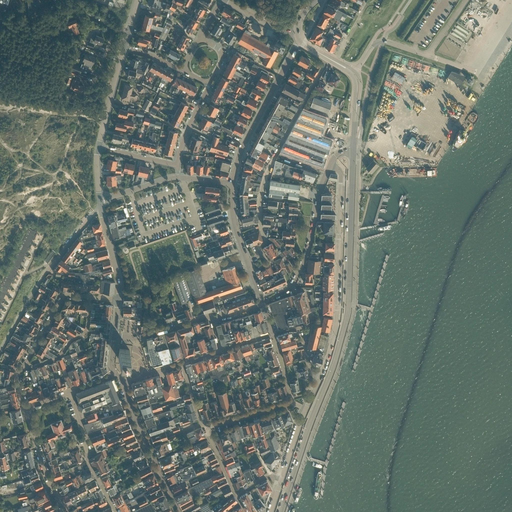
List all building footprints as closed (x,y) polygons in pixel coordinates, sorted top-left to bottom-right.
[(40,10),(38,0),(30,0),(27,0),(28,5),(27,5),(28,10),(29,10),(29,11),(40,10)] [(341,2),(337,0),(330,0),(331,0),(330,1),(329,2),(329,3),(329,4),(337,8),(339,5),(343,7),(345,3),(341,1),(341,2)] [(192,9),(202,15),(205,10),(200,7),(198,10),(195,8),(189,4),(188,7),(192,10),(192,9)] [(335,8),(334,10),(327,6),(326,9),(325,10),(324,11),(325,12),(324,13),(332,17),(338,20),(342,12),(335,8)] [(231,21),(232,20),(234,16),(230,14),(232,11),(225,7),(221,13),(228,17),(227,18),(231,21)] [(199,21),(202,15),(192,9),(192,10),(190,12),(192,13),(191,16),(199,21)] [(323,14),(320,19),(331,25),(332,24),(328,21),(330,17),(323,14)] [(160,27),(160,26),(161,24),(155,23),(156,19),(152,18),(153,17),(145,15),(143,22),(160,27)] [(184,22),(194,28),(197,23),(189,18),(188,21),(183,18),(181,21),(184,22)] [(230,23),(222,18),(220,21),(228,26),(230,23)] [(76,19),(67,23),(69,27),(71,26),(75,34),(78,33),(75,25),(77,24),(76,19)] [(320,19),(317,25),(324,29),(326,25),(330,27),(331,25),(320,19)] [(181,21),(180,20),(179,20),(181,21),(180,23),(185,26),(187,27),(186,30),(191,34),(194,28),(184,22),(181,21)] [(159,30),(160,26),(160,27),(143,22),(141,29),(149,31),(150,28),(155,29),(157,29),(157,30),(159,30)] [(217,25),(216,25),(211,32),(216,35),(221,28),(222,29),(224,25),(221,24),(220,25),(218,23),(217,25)] [(325,47),(329,39),(321,35),(323,32),(316,28),(310,39),(320,44),(322,40),(324,41),(321,45),(325,47)] [(329,39),(325,47),(333,52),(342,35),(337,32),(334,31),(333,30),(330,29),(328,33),(331,35),(329,39)] [(279,50),(274,48),(273,50),(270,48),(271,48),(267,45),(250,36),(251,33),(246,30),(244,32),(238,42),(265,57),(262,63),(270,67),(278,52),(279,50)] [(225,40),(231,44),(236,37),(233,35),(234,33),(231,31),(230,33),(225,40)] [(92,34),(91,37),(91,38),(89,43),(88,43),(87,46),(93,49),(94,46),(95,46),(96,43),(101,44),(104,38),(95,35),(95,34),(94,34),(94,33),(93,33),(92,34)] [(175,38),(185,44),(188,38),(183,35),(181,38),(179,37),(179,36),(176,34),(175,37),(175,38)] [(175,38),(175,37),(172,35),(171,37),(174,39),(173,42),(176,43),(176,42),(179,43),(177,46),(183,49),(185,44),(175,38)] [(144,38),(139,37),(137,43),(145,46),(146,42),(149,43),(151,37),(145,36),(144,38)] [(269,43),(267,45),(271,48),(270,48),(273,50),(274,48),(279,50),(282,46),(283,46),(283,47),(285,43),(279,39),(277,38),(275,37),(272,42),(270,41),(268,43),(269,43)] [(167,55),(177,60),(180,54),(167,48),(166,51),(169,52),(167,55)] [(94,61),(95,58),(89,55),(90,51),(86,49),(84,53),(86,54),(82,63),(85,65),(86,62),(92,64),(93,63),(93,64),(95,61),(94,61)] [(231,59),(245,66),(246,65),(246,64),(240,60),(242,55),(236,52),(235,55),(234,54),(231,59)] [(307,58),(301,55),(297,63),(305,67),(306,65),(310,67),(311,65),(308,63),(309,59),(307,58)] [(138,61),(141,62),(142,59),(136,58),(136,60),(132,59),(131,65),(134,66),(133,68),(147,72),(150,64),(146,62),(144,66),(137,64),(138,61)] [(244,69),(245,66),(231,59),(229,64),(236,68),(237,65),(244,69)] [(150,81),(152,78),(158,65),(153,63),(149,70),(152,71),(151,74),(148,80),(150,81)] [(82,68),(72,64),(70,70),(80,73),(82,68)] [(234,71),(236,68),(229,64),(226,69),(237,75),(238,73),(234,71)] [(160,75),(163,68),(158,65),(152,78),(154,79),(156,74),(160,75)] [(299,76),(298,77),(303,80),(305,76),(304,76),(306,73),(294,67),(292,72),(299,76)] [(160,86),(168,71),(163,68),(160,75),(163,77),(161,79),(162,80),(159,85),(160,86)] [(136,72),(129,70),(127,77),(134,78),(135,75),(141,76),(142,74),(144,74),(145,71),(137,69),(136,72)] [(239,76),(237,75),(226,69),(223,75),(230,78),(232,75),(238,79),(239,76)] [(266,83),(269,77),(267,76),(268,74),(261,70),(260,73),(262,74),(259,79),(266,83)] [(160,86),(159,88),(164,91),(165,88),(162,87),(165,82),(166,82),(167,79),(170,81),(173,76),(174,74),(168,71),(160,86)] [(460,85),(466,76),(452,71),(448,77),(460,85)] [(334,85),(335,85),(339,79),(331,74),(331,75),(326,72),(323,78),(327,81),(328,81),(327,83),(327,84),(332,87),(333,86),(334,85)] [(298,88),(303,80),(298,77),(298,78),(291,74),(288,80),(289,80),(287,83),(298,88)] [(177,87),(181,80),(176,77),(172,84),(177,87)] [(219,83),(232,90),(233,87),(227,84),(229,81),(222,78),(219,83)] [(78,85),(79,82),(74,80),(71,89),(81,92),(82,92),(82,90),(83,86),(78,85)] [(183,90),(186,82),(181,80),(177,87),(183,90)] [(265,85),(258,81),(256,85),(251,82),(250,85),(258,88),(262,90),(263,88),(264,87),(265,86),(265,85)] [(325,84),(319,81),(316,88),(322,91),(325,84)] [(188,92),(192,85),(186,82),(183,90),(188,92)] [(231,92),(232,90),(219,83),(216,88),(223,92),(225,89),(231,92)] [(286,84),(282,91),(295,98),(295,97),(301,101),(305,95),(299,91),(286,84)] [(132,87),(125,85),(122,99),(129,101),(130,97),(137,99),(137,96),(131,94),(132,87)] [(192,85),(188,92),(190,93),(193,95),(196,90),(196,91),(197,89),(197,88),(192,85)] [(222,95),(223,92),(216,88),(214,93),(227,100),(230,102),(232,103),(234,100),(228,97),(228,98),(222,95)] [(241,88),(241,89),(238,93),(244,96),(246,90),(241,88)] [(259,97),(261,93),(252,88),(250,92),(247,91),(246,94),(257,99),(258,96),(259,97)] [(226,102),(227,100),(214,93),(211,98),(212,99),(211,101),(217,104),(220,99),(226,102)] [(280,95),(277,101),(285,105),(296,111),(297,108),(286,102),(288,99),(280,95)] [(310,106),(328,113),(331,104),(313,97),(310,106)] [(243,100),(242,102),(236,99),(234,102),(243,106),(244,104),(253,108),(257,102),(249,98),(247,102),(243,100)] [(152,102),(147,100),(146,103),(147,103),(145,106),(144,106),(143,109),(147,111),(152,102)] [(285,105),(277,101),(274,106),(293,116),(294,114),(287,110),(287,111),(283,108),(285,105)] [(160,105),(158,103),(154,102),(152,107),(158,110),(159,108),(162,109),(163,107),(160,105)] [(179,105),(178,107),(185,111),(188,105),(187,105),(188,104),(186,103),(185,104),(181,102),(179,105)] [(208,109),(216,113),(218,109),(210,105),(208,109)] [(293,116),(274,106),(273,108),(271,112),(279,116),(280,113),(292,119),(293,116)] [(183,116),(185,111),(178,107),(176,112),(183,116)] [(133,115),(134,110),(128,108),(128,111),(119,109),(118,115),(126,117),(127,114),(133,115)] [(248,118),(252,111),(244,108),(243,111),(240,110),(238,113),(244,116),(245,116),(248,118)] [(216,113),(208,109),(206,113),(215,117),(217,114),(216,113)] [(302,110),(280,151),(323,166),(332,140),(320,136),(326,119),(302,110)] [(180,121),(183,116),(176,112),(174,116),(171,114),(171,115),(169,114),(168,115),(180,121)] [(279,116),(271,112),(269,115),(268,117),(276,122),(287,128),(288,125),(277,119),(279,116)] [(180,121),(168,115),(166,114),(165,116),(169,118),(167,122),(177,127),(180,121)] [(235,118),(234,121),(232,120),(231,122),(236,125),(237,123),(244,126),(247,120),(240,116),(238,119),(235,118)] [(276,122),(268,117),(265,123),(277,130),(279,127),(274,125),(276,122)] [(201,122),(212,127),(214,124),(210,122),(211,121),(203,118),(201,122)] [(122,124),(117,122),(115,128),(125,131),(126,127),(132,129),(133,123),(125,121),(124,123),(122,123),(122,124)] [(265,123),(262,129),(269,133),(271,130),(276,133),(277,130),(265,123)] [(230,130),(226,128),(221,126),(220,128),(232,134),(233,132),(240,135),(243,129),(235,125),(234,128),(231,127),(230,130)] [(269,133),(262,129),(261,131),(260,131),(258,135),(266,139),(268,136),(274,139),(280,142),(281,139),(276,137),(269,133)] [(140,134),(140,132),(138,131),(137,136),(136,136),(136,139),(132,138),(131,146),(137,147),(140,134)] [(124,134),(123,137),(122,136),(113,134),(112,140),(116,141),(115,142),(120,143),(121,140),(129,142),(130,136),(124,134)] [(210,149),(209,151),(216,153),(214,156),(224,159),(225,156),(227,156),(229,147),(217,144),(220,135),(214,134),(210,149)] [(258,135),(256,138),(257,139),(256,141),(263,144),(270,148),(275,150),(276,148),(271,145),(271,144),(269,144),(265,142),(266,139),(258,135)] [(149,150),(150,142),(152,137),(152,136),(149,136),(148,142),(144,141),(143,149),(149,150)] [(190,143),(199,146),(200,143),(206,145),(207,140),(204,138),(199,136),(198,139),(192,137),(190,143)] [(235,149),(236,146),(238,143),(231,140),(230,142),(227,140),(226,143),(229,145),(228,145),(235,149)] [(256,141),(253,146),(260,150),(262,147),(265,148),(266,147),(267,147),(267,148),(270,149),(270,148),(263,144),(256,141)] [(199,155),(200,152),(201,149),(198,148),(199,146),(190,143),(188,148),(194,150),(193,153),(199,155)] [(171,155),(173,149),(165,147),(162,146),(162,148),(161,149),(164,150),(163,153),(171,155)] [(272,156),(260,150),(253,146),(249,153),(250,154),(256,157),(268,164),(272,156)] [(256,157),(250,154),(248,157),(248,156),(244,162),(252,166),(253,164),(255,165),(255,166),(254,167),(258,169),(257,171),(257,173),(262,176),(264,171),(266,167),(268,164),(256,157)] [(226,161),(215,159),(214,162),(219,164),(219,165),(221,166),(220,170),(229,171),(230,171),(232,163),(231,163),(231,159),(226,158),(226,161)] [(367,168),(372,173),(379,165),(374,160),(367,168)] [(282,163),(275,161),(272,172),(279,174),(282,163)] [(197,165),(196,173),(202,174),(203,166),(204,166),(204,162),(201,162),(201,165),(197,165)] [(254,167),(252,166),(244,162),(244,165),(244,166),(243,172),(250,173),(251,172),(252,168),(257,171),(258,169),(254,167)] [(287,168),(285,173),(284,175),(291,177),(292,175),(300,178),(301,175),(303,176),(304,174),(302,173),(303,169),(300,168),(300,169),(295,167),(288,165),(287,168)] [(313,180),(305,177),(307,171),(303,169),(302,173),(304,174),(303,176),(304,176),(303,177),(305,178),(304,179),(312,182),(313,180)] [(216,174),(215,176),(227,179),(228,172),(221,171),(220,175),(216,174)] [(315,176),(316,176),(317,174),(307,171),(305,177),(313,180),(315,176)] [(249,182),(249,180),(242,178),(241,184),(259,186),(260,184),(253,182),(249,182)] [(298,200),(300,184),(270,181),(268,196),(283,198),(283,193),(289,193),(288,199),(298,200)] [(219,188),(205,187),(205,194),(202,194),(202,200),(215,201),(216,201),(216,194),(219,194),(219,188)] [(321,207),(320,218),(335,219),(335,214),(331,214),(331,213),(332,213),(332,210),(331,210),(332,195),(321,195),(321,207)] [(211,230),(213,229),(222,227),(220,222),(223,221),(223,222),(223,221),(218,204),(215,205),(215,206),(204,209),(209,224),(209,226),(210,226),(211,230)] [(248,208),(240,208),(240,212),(241,212),(241,215),(241,217),(257,213),(257,210),(249,211),(248,208)] [(108,222),(126,217),(125,213),(125,214),(118,215),(118,212),(113,213),(113,215),(107,216),(108,222)] [(257,213),(241,217),(243,226),(255,223),(255,224),(257,223),(258,223),(257,213)] [(110,228),(117,226),(116,222),(127,219),(126,217),(108,222),(110,228)] [(296,223),(288,223),(287,222),(286,231),(290,231),(290,230),(295,230),(296,223)] [(317,222),(316,228),(323,228),(323,233),(328,233),(328,235),(332,235),(332,233),(333,233),(333,222),(317,222)] [(100,224),(92,225),(93,230),(92,230),(92,229),(89,230),(90,233),(99,230),(101,230),(100,224)] [(222,227),(213,229),(214,231),(216,232),(219,231),(219,233),(211,236),(213,241),(222,237),(229,235),(226,225),(222,227)] [(126,229),(111,233),(113,239),(120,237),(120,238),(124,237),(124,236),(131,234),(129,228),(126,229)] [(26,235),(34,239),(37,234),(28,230),(26,235)] [(95,240),(103,238),(102,231),(99,232),(94,233),(91,234),(92,236),(94,236),(95,240)] [(259,231),(254,233),(249,235),(250,239),(245,241),(247,246),(249,245),(250,247),(263,242),(259,231)] [(286,240),(294,240),(294,237),(295,232),(290,231),(286,231),(282,231),(282,239),(286,240)] [(194,236),(190,237),(193,248),(197,246),(195,239),(201,237),(200,234),(194,236)] [(211,252),(226,247),(225,245),(232,243),(229,235),(222,237),(223,240),(219,242),(220,245),(209,248),(211,252)] [(282,244),(277,238),(270,237),(278,247),(282,244)] [(77,238),(73,244),(79,248),(81,249),(86,253),(87,252),(86,248),(85,249),(82,247),(79,245),(82,242),(77,238)] [(103,238),(95,240),(96,244),(94,245),(94,247),(97,246),(105,244),(103,238)] [(33,242),(31,242),(28,240),(27,242),(23,241),(21,244),(28,248),(30,248),(33,242)] [(293,246),(294,240),(286,240),(285,245),(284,246),(286,248),(289,245),(293,246)] [(334,243),(326,243),(320,242),(319,245),(325,246),(325,252),(333,253),(333,249),(334,248),(334,247),(334,246),(334,243)] [(274,248),(271,243),(268,246),(263,249),(271,262),(274,260),(272,257),(278,254),(277,252),(275,250),(276,250),(275,249),(275,248),(274,248)] [(25,253),(28,248),(21,244),(18,251),(26,255),(27,254),(25,253)] [(73,244),(70,249),(74,252),(76,249),(78,250),(79,248),(73,244)] [(281,252),(283,256),(288,253),(292,257),(296,254),(291,247),(289,245),(286,248),(286,249),(282,252),(281,252)] [(226,247),(211,252),(207,254),(208,258),(211,257),(212,260),(215,259),(216,260),(225,256),(224,254),(229,252),(228,247),(226,247)] [(70,249),(66,253),(76,261),(77,259),(75,257),(72,255),(74,252),(70,249)] [(47,263),(55,252),(53,250),(44,261),(47,263)] [(109,257),(107,250),(86,255),(87,258),(93,256),(94,258),(98,257),(98,260),(109,257)] [(26,256),(26,255),(18,251),(15,257),(22,261),(24,255),(26,256)] [(334,253),(324,252),(324,258),(321,257),(321,264),(324,264),(324,263),(324,261),(334,261),(334,253)] [(66,253),(62,258),(67,262),(69,259),(72,261),(75,263),(74,264),(77,266),(79,263),(76,261),(66,253)] [(19,266),(22,261),(15,257),(12,264),(20,268),(21,267),(19,266)] [(276,269),(274,271),(273,271),(274,273),(276,272),(278,271),(279,273),(280,275),(287,272),(282,258),(275,261),(276,264),(274,264),(276,269)] [(61,260),(53,271),(53,272),(56,271),(60,272),(62,269),(65,271),(69,266),(61,260)] [(308,260),(307,272),(312,272),(314,273),(316,273),(323,273),(323,264),(320,264),(320,261),(312,260),(308,260)] [(110,261),(102,263),(103,266),(96,267),(95,264),(94,265),(92,266),(93,271),(101,269),(103,268),(111,266),(110,261)] [(323,264),(323,269),(323,273),(333,273),(334,264),(329,264),(329,269),(327,269),(327,263),(324,262),(324,263),(324,264),(323,264)] [(20,269),(20,268),(12,264),(8,270),(15,274),(18,268),(20,269)] [(206,292),(206,293),(208,299),(209,299),(210,301),(211,302),(213,302),(213,303),(223,300),(235,295),(236,296),(236,295),(245,292),(243,287),(242,288),(234,266),(222,270),(227,285),(206,292)] [(272,274),(274,273),(273,271),(270,266),(265,268),(266,270),(267,273),(269,273),(271,272),(272,274)] [(198,268),(184,273),(193,297),(196,306),(199,304),(200,304),(202,303),(207,301),(210,301),(209,299),(208,299),(206,293),(206,292),(198,268)] [(186,299),(192,297),(183,273),(172,277),(181,304),(185,303),(187,309),(184,310),(187,319),(193,317),(186,299)] [(271,274),(270,275),(269,275),(273,281),(270,283),(273,290),(278,288),(274,281),(275,281),(274,279),(271,274)] [(276,278),(274,279),(275,281),(274,281),(278,288),(282,286),(279,279),(279,278),(277,275),(275,276),(276,278)] [(283,275),(279,278),(279,279),(282,286),(287,283),(283,275)] [(259,280),(258,280),(258,281),(260,284),(261,287),(264,294),(273,290),(270,283),(269,280),(269,279),(267,276),(264,278),(263,278),(259,280)] [(9,286),(11,281),(5,278),(2,284),(10,288),(11,287),(9,286)] [(100,284),(101,284),(101,286),(100,293),(104,293),(113,294),(115,282),(104,280),(104,281),(101,280),(100,280),(100,284)] [(10,290),(10,288),(2,284),(0,287),(0,291),(5,294),(8,289),(10,290)] [(291,296),(293,306),(296,314),(299,313),(300,314),(301,314),(301,311),(310,308),(307,301),(304,292),(291,296)] [(132,297),(132,295),(123,295),(123,302),(126,302),(126,305),(129,305),(129,303),(134,304),(134,302),(136,302),(136,300),(134,300),(134,297),(132,297)] [(246,298),(245,295),(240,297),(244,307),(249,305),(246,298)] [(246,298),(249,305),(254,304),(251,296),(246,298)] [(40,301),(49,306),(51,303),(50,302),(51,300),(47,297),(45,301),(42,299),(40,301)] [(238,309),(236,302),(232,303),(230,297),(228,298),(230,303),(233,311),(238,309)] [(240,297),(235,299),(236,302),(238,309),(244,307),(240,297)] [(283,304),(288,302),(287,297),(268,304),(271,312),(284,307),(283,304)] [(228,313),(233,311),(230,303),(228,304),(226,299),(223,300),(224,301),(228,313)] [(47,309),(49,306),(40,301),(39,303),(43,305),(41,309),(45,311),(46,309),(47,309)] [(202,304),(201,304),(202,306),(201,306),(204,313),(215,309),(213,303),(213,302),(211,302),(208,303),(207,301),(202,303),(202,304)] [(284,307),(271,312),(278,329),(289,327),(285,314),(285,311),(290,309),(288,302),(283,304),(284,307)] [(92,304),(92,310),(96,310),(96,307),(105,308),(104,313),(111,314),(112,306),(92,304)] [(303,323),(309,322),(306,313),(315,310),(315,307),(310,308),(301,311),(301,314),(303,323)] [(322,307),(322,313),(322,316),(332,318),(332,313),(332,310),(332,308),(332,307),(322,307)] [(123,309),(123,318),(129,319),(128,319),(128,315),(131,316),(131,312),(141,312),(142,308),(131,308),(131,309),(123,309)] [(167,309),(163,310),(164,314),(166,322),(174,319),(172,311),(168,313),(167,309)] [(33,313),(42,318),(44,315),(43,314),(44,312),(40,310),(38,313),(35,311),(33,313)] [(178,322),(187,319),(184,311),(175,313),(178,322)] [(257,325),(259,333),(262,332),(262,333),(267,331),(264,321),(263,321),(263,319),(261,312),(254,314),(256,321),(254,321),(255,324),(255,325),(257,325)] [(40,321),(42,318),(33,313),(32,316),(35,318),(34,321),(38,323),(39,321),(40,321)] [(294,326),(291,317),(289,317),(288,313),(285,314),(289,327),(294,326)] [(296,314),(292,315),(292,317),(291,317),(294,326),(303,323),(301,314),(300,314),(299,313),(296,314)] [(254,314),(244,317),(250,337),(260,334),(259,333),(257,325),(255,325),(255,324),(254,321),(256,321),(254,314)] [(56,320),(64,325),(65,324),(68,326),(70,323),(64,320),(63,321),(62,321),(64,317),(60,315),(59,317),(58,317),(56,320)] [(332,318),(323,316),(321,326),(319,332),(319,334),(321,335),(321,334),(327,336),(328,331),(329,331),(329,328),(331,328),(332,324),(330,324),(331,318),(332,318)] [(244,317),(241,318),(245,330),(243,330),(245,338),(250,337),(244,317)] [(31,324),(30,327),(35,330),(35,329),(36,329),(38,325),(32,321),(28,318),(26,321),(32,324),(31,324)] [(245,330),(241,318),(235,319),(240,340),(245,338),(243,330),(245,330)] [(235,319),(230,321),(236,341),(240,340),(235,319)] [(63,326),(64,325),(56,320),(54,323),(55,324),(54,326),(58,328),(59,325),(60,326),(61,325),(63,326)] [(205,333),(212,331),(211,328),(210,329),(208,321),(198,324),(199,327),(203,326),(205,333)] [(236,341),(230,321),(226,322),(228,330),(228,332),(231,342),(236,341)] [(200,334),(201,334),(202,333),(201,329),(200,330),(198,324),(193,325),(195,332),(196,332),(199,331),(200,334)] [(222,345),(226,344),(223,334),(221,324),(216,325),(221,344),(222,345)] [(321,326),(319,325),(313,324),(307,346),(315,348),(319,334),(319,332),(321,326)] [(35,330),(30,327),(28,330),(26,328),(26,329),(22,326),(20,329),(27,332),(32,335),(35,331),(34,331),(35,330)] [(195,335),(192,326),(190,326),(177,330),(179,335),(178,335),(177,336),(175,331),(166,334),(172,360),(183,357),(182,356),(183,356),(185,356),(195,353),(192,341),(193,341),(192,338),(195,338),(195,335)] [(60,331),(52,327),(49,331),(57,336),(56,336),(64,341),(66,338),(58,334),(59,332),(60,333),(60,331)] [(74,330),(69,327),(66,334),(69,336),(72,337),(73,336),(74,336),(76,332),(76,331),(74,330)] [(20,336),(17,335),(14,333),(12,336),(20,341),(20,340),(27,344),(30,340),(30,339),(31,336),(16,328),(15,329),(20,332),(20,333),(21,334),(20,336)] [(203,338),(201,334),(200,334),(199,331),(196,332),(197,335),(199,334),(200,339),(197,340),(201,351),(207,349),(204,342),(205,342),(204,339),(204,338),(203,338)] [(280,342),(294,338),(298,337),(296,332),(289,332),(288,333),(278,336),(280,342)] [(46,339),(54,343),(55,341),(52,339),(54,336),(48,333),(46,338),(46,339)] [(172,360),(165,337),(164,334),(157,336),(157,339),(156,339),(155,337),(153,338),(154,343),(156,351),(159,350),(162,363),(172,360)] [(317,349),(315,349),(313,356),(312,362),(320,364),(322,357),(323,357),(324,353),(325,354),(327,345),(326,344),(328,336),(327,336),(321,334),(321,335),(317,349)] [(199,352),(201,351),(197,340),(196,337),(195,338),(192,338),(193,341),(192,341),(195,353),(199,352)] [(217,346),(214,337),(210,339),(209,338),(206,339),(206,338),(204,339),(205,342),(207,349),(217,346)] [(156,351),(154,343),(153,338),(147,339),(149,353),(150,357),(149,358),(150,360),(151,361),(152,364),(152,365),(154,365),(156,365),(158,364),(162,363),(159,350),(156,351)] [(272,347),(269,338),(262,341),(264,349),(267,348),(272,347)] [(280,343),(283,352),(290,350),(297,348),(303,347),(302,343),(296,345),(294,338),(280,342),(280,343)] [(53,344),(54,343),(46,339),(43,344),(48,347),(49,345),(51,345),(51,346),(53,348),(55,345),(53,344)] [(267,358),(264,349),(262,341),(254,343),(256,351),(263,349),(263,350),(264,355),(263,355),(264,359),(265,359),(267,358)] [(14,345),(14,346),(15,346),(23,351),(24,350),(26,346),(21,343),(19,345),(16,343),(14,345)] [(47,350),(48,347),(43,344),(40,349),(48,354),(51,355),(52,354),(49,352),(49,351),(47,350)] [(249,345),(241,348),(243,355),(244,355),(245,357),(249,355),(251,360),(254,359),(252,354),(251,352),(249,345)] [(20,357),(23,351),(15,346),(15,347),(17,349),(15,353),(20,357)] [(267,348),(270,357),(275,355),(272,347),(267,348)] [(240,348),(232,351),(235,360),(243,357),(240,348)] [(47,355),(48,354),(40,349),(39,351),(39,350),(36,355),(42,358),(44,353),(47,355)] [(120,349),(118,359),(128,360),(130,350),(120,349)] [(285,362),(291,360),(293,360),(291,355),(292,354),(290,350),(283,352),(285,362)] [(230,364),(231,367),(233,366),(231,361),(234,360),(231,351),(226,353),(230,364)] [(87,379),(79,360),(78,356),(76,352),(70,354),(72,360),(75,369),(76,369),(77,372),(78,372),(82,381),(87,379)] [(17,362),(20,357),(15,353),(13,356),(11,354),(9,357),(17,362)] [(229,368),(231,367),(230,364),(226,353),(221,355),(223,363),(227,362),(229,368)] [(216,376),(210,378),(213,386),(229,381),(224,365),(223,366),(220,355),(211,358),(211,359),(213,367),(216,376)] [(281,371),(275,355),(270,357),(267,358),(265,359),(269,370),(270,369),(272,374),(271,375),(271,377),(274,375),(275,376),(282,374),(281,371)] [(16,363),(17,362),(9,357),(9,358),(11,359),(9,364),(14,367),(17,363),(16,363)] [(76,369),(75,369),(71,370),(71,369),(70,370),(68,371),(67,369),(68,368),(67,365),(66,363),(64,358),(62,359),(65,366),(67,372),(69,376),(72,385),(81,382),(77,372),(76,369)] [(57,361),(60,369),(65,367),(62,359),(57,361)] [(216,376),(213,367),(213,368),(211,363),(210,359),(205,361),(207,370),(210,369),(210,370),(211,370),(213,375),(210,376),(210,378),(216,376)] [(200,372),(197,363),(192,364),(195,373),(194,373),(195,377),(197,384),(202,383),(202,380),(200,381),(197,372),(199,372),(200,372)] [(48,377),(47,373),(43,365),(39,367),(43,375),(45,379),(48,377)] [(89,370),(91,375),(92,377),(98,375),(108,371),(106,366),(97,365),(95,365),(94,365),(95,367),(95,368),(90,371),(89,370)] [(195,377),(194,373),(191,365),(185,366),(189,379),(195,377)] [(297,377),(297,379),(300,378),(300,379),(309,376),(307,370),(302,371),(302,369),(298,370),(297,365),(293,366),(297,377)] [(87,367),(84,368),(85,372),(88,379),(92,377),(91,375),(89,370),(89,369),(88,367),(87,367)] [(184,380),(184,377),(181,368),(173,371),(174,376),(173,376),(176,386),(178,385),(177,382),(184,380)] [(32,370),(28,372),(33,384),(37,382),(32,370)] [(173,376),(172,372),(166,373),(169,381),(168,381),(169,385),(172,384),(173,388),(177,386),(176,386),(173,376)] [(11,380),(12,376),(12,374),(3,373),(2,376),(5,376),(5,379),(4,386),(7,386),(9,386),(10,380),(11,380)] [(158,389),(162,388),(163,387),(162,383),(160,375),(155,377),(156,382),(158,389)] [(68,387),(72,385),(69,376),(64,378),(68,387)] [(147,385),(156,382),(155,377),(145,380),(147,385)] [(300,389),(297,379),(297,377),(293,378),(290,379),(291,383),(290,383),(292,391),(300,389)] [(51,379),(53,384),(48,386),(51,394),(58,391),(53,378),(51,379)] [(64,381),(61,383),(59,378),(55,380),(59,390),(67,387),(64,381)] [(264,379),(261,380),(264,387),(264,388),(267,387),(270,386),(267,378),(264,379)] [(45,396),(50,394),(47,386),(47,385),(46,382),(43,383),(42,380),(39,381),(45,396)] [(114,402),(119,400),(111,380),(76,394),(79,401),(84,399),(85,401),(78,403),(81,411),(84,410),(112,399),(113,402),(114,401),(114,402)] [(133,390),(134,389),(147,385),(145,380),(131,384),(133,390)] [(157,396),(164,394),(162,388),(158,389),(156,382),(147,385),(149,392),(143,394),(136,397),(138,403),(148,399),(157,396)] [(281,386),(278,387),(276,382),(273,383),(275,388),(279,398),(284,397),(289,395),(285,385),(281,386)] [(162,388),(164,394),(166,401),(173,399),(174,400),(176,399),(176,398),(173,388),(172,384),(169,385),(163,387),(162,388)] [(36,391),(39,399),(44,396),(40,385),(38,386),(40,389),(38,390),(37,389),(35,390),(36,391)] [(147,385),(134,389),(133,390),(135,396),(143,393),(143,394),(149,392),(147,385)] [(259,385),(256,386),(258,393),(261,392),(263,396),(261,397),(263,403),(269,401),(264,388),(260,389),(259,385)] [(270,401),(278,398),(275,390),(275,391),(274,387),(269,388),(270,392),(267,393),(270,401)] [(39,399),(36,391),(33,392),(31,388),(29,389),(34,400),(39,399)] [(226,391),(218,394),(221,406),(219,407),(221,414),(224,413),(236,410),(234,402),(229,403),(226,391)] [(253,405),(248,391),(246,391),(247,395),(246,395),(247,398),(244,399),(246,407),(253,405)] [(261,403),(257,392),(251,394),(253,400),(255,405),(261,403)] [(242,398),(240,393),(237,394),(238,397),(239,397),(240,398),(235,400),(237,403),(236,404),(237,407),(238,407),(239,409),(244,408),(242,398)] [(184,401),(179,403),(178,400),(176,400),(177,406),(185,403),(191,401),(191,399),(189,394),(182,396),(183,397),(184,401)] [(140,407),(150,404),(149,403),(156,401),(156,399),(158,398),(157,396),(148,399),(138,403),(140,407)] [(115,407),(121,404),(119,400),(114,402),(114,401),(113,402),(112,399),(84,410),(85,413),(87,412),(98,407),(100,410),(103,409),(103,410),(108,408),(108,409),(114,406),(115,407)] [(211,412),(213,412),(215,416),(221,414),(217,401),(211,403),(212,408),(209,410),(209,413),(211,412)] [(187,408),(187,411),(184,412),(185,414),(188,413),(188,412),(194,410),(192,402),(186,404),(186,405),(184,406),(185,408),(187,408)] [(209,413),(209,410),(208,408),(209,408),(207,402),(202,403),(202,405),(198,406),(199,411),(202,410),(205,419),(213,417),(211,412),(209,413)] [(108,416),(123,410),(121,404),(115,407),(114,406),(108,409),(108,408),(103,410),(104,413),(106,412),(108,416)] [(151,404),(140,408),(142,413),(160,407),(159,405),(156,406),(156,405),(151,407),(151,404)] [(160,407),(142,413),(144,418),(154,415),(153,412),(162,409),(161,408),(161,407),(160,407)] [(23,420),(20,409),(10,412),(13,422),(23,420)] [(123,410),(108,416),(101,418),(104,425),(111,422),(110,419),(113,418),(113,420),(118,418),(119,419),(126,416),(123,410)] [(156,424),(172,418),(169,410),(159,414),(159,413),(144,419),(147,427),(155,423),(156,424)] [(180,425),(189,422),(189,421),(197,418),(194,411),(187,413),(185,414),(186,418),(188,418),(189,419),(179,423),(180,425)] [(285,426),(294,422),(289,412),(281,415),(285,426)] [(96,419),(94,413),(86,416),(88,422),(96,419)] [(284,423),(281,415),(280,415),(276,416),(271,418),(273,423),(274,426),(275,428),(284,425),(284,423)] [(172,418),(156,424),(147,427),(148,428),(150,434),(150,435),(151,437),(159,434),(158,433),(172,427),(175,426),(174,423),(179,421),(177,417),(172,418)] [(104,425),(101,418),(84,425),(87,433),(105,426),(104,425)] [(116,429),(129,424),(129,423),(126,418),(121,420),(114,423),(115,427),(116,427),(116,429)] [(266,438),(270,436),(268,430),(274,428),(272,423),(270,418),(260,421),(263,429),(265,433),(266,438)] [(58,425),(63,424),(61,420),(51,424),(52,428),(57,426),(58,429),(59,428),(58,425)] [(261,450),(269,447),(266,438),(265,433),(263,429),(260,421),(254,422),(257,431),(259,439),(261,439),(262,443),(261,444),(257,448),(259,450),(260,451),(261,451),(261,450)] [(58,429),(60,435),(68,432),(67,430),(73,428),(71,424),(64,427),(63,424),(58,425),(59,428),(58,429)] [(131,429),(129,424),(116,429),(104,434),(104,433),(102,433),(105,440),(103,441),(93,445),(96,452),(119,443),(125,440),(125,439),(134,435),(131,429)] [(251,432),(248,424),(242,426),(244,432),(245,436),(248,436),(247,434),(251,432)] [(60,435),(58,429),(57,426),(52,428),(54,432),(47,435),(49,441),(50,443),(53,442),(52,439),(56,438),(56,437),(60,435)] [(190,443),(198,440),(205,437),(201,427),(201,428),(186,434),(190,443)] [(241,438),(237,428),(229,431),(232,441),(241,438)] [(160,434),(151,438),(153,443),(162,440),(162,442),(168,440),(168,441),(175,438),(175,436),(167,439),(165,431),(160,433),(160,434)] [(232,445),(232,443),(228,432),(227,432),(226,432),(225,432),(224,433),(220,434),(222,440),(221,441),(223,447),(227,445),(227,448),(228,447),(230,450),(232,450),(230,446),(232,445)] [(105,440),(102,433),(91,438),(93,445),(103,441),(105,440)] [(26,434),(17,436),(19,442),(28,439),(26,434)] [(266,438),(269,447),(271,451),(279,447),(274,434),(270,436),(266,438)] [(125,440),(119,443),(120,445),(125,443),(127,446),(137,441),(135,436),(125,440)] [(227,445),(223,447),(221,441),(220,438),(215,440),(220,451),(219,452),(219,453),(221,452),(224,460),(232,456),(230,451),(230,450),(228,447),(227,448),(227,445)] [(29,445),(28,439),(19,442),(20,447),(29,445)] [(165,441),(165,442),(155,446),(158,456),(169,452),(166,443),(172,441),(172,439),(168,441),(168,440),(165,441)] [(198,453),(211,448),(207,440),(191,446),(183,450),(184,453),(186,456),(189,455),(189,456),(195,454),(193,451),(196,449),(198,453)] [(56,448),(53,442),(50,443),(49,441),(42,443),(45,451),(52,449),(53,449),(56,448)] [(140,447),(138,442),(126,448),(127,451),(133,448),(134,450),(140,447)] [(266,458),(271,452),(271,451),(269,447),(261,450),(261,451),(260,451),(261,455),(263,459),(265,458),(264,454),(266,458)] [(54,455),(53,449),(45,452),(47,459),(52,457),(52,455),(54,455)] [(72,458),(81,454),(79,449),(70,452),(72,458)] [(125,454),(126,457),(131,454),(135,461),(144,456),(142,452),(140,449),(134,451),(132,452),(132,451),(125,454)] [(203,452),(204,455),(200,457),(201,460),(206,458),(205,457),(214,453),(211,449),(203,452)] [(25,460),(32,458),(30,450),(23,452),(23,454),(22,455),(23,457),(24,457),(25,460)] [(178,452),(180,458),(177,460),(178,462),(186,458),(183,450),(178,452)] [(272,468),(280,457),(273,451),(264,462),(272,468)] [(177,460),(175,453),(160,460),(163,468),(177,462),(178,462),(177,460)] [(81,454),(72,458),(74,463),(83,460),(81,454)] [(104,458),(103,457),(102,454),(101,454),(89,460),(94,471),(97,476),(109,470),(105,461),(105,462),(103,458),(104,458)] [(219,463),(214,454),(208,456),(211,462),(210,463),(212,466),(219,463)] [(5,460),(5,457),(0,457),(0,459),(2,470),(9,468),(8,465),(6,465),(5,460)] [(53,458),(48,460),(50,466),(55,464),(55,463),(58,462),(56,457),(53,458)] [(234,464),(237,462),(240,461),(239,458),(234,460),(233,457),(225,461),(227,465),(233,463),(234,464)] [(32,458),(25,460),(25,462),(24,463),(25,465),(26,465),(27,467),(34,465),(32,458)] [(146,460),(145,458),(135,463),(136,465),(138,464),(141,469),(148,466),(146,461),(146,460)] [(254,464),(253,460),(249,462),(251,467),(250,468),(252,473),(255,472),(257,475),(258,475),(260,474),(262,473),(264,471),(261,466),(263,465),(260,461),(254,464)] [(177,462),(163,468),(165,473),(176,469),(175,467),(176,466),(177,467),(179,466),(177,462)] [(242,474),(237,462),(234,464),(233,463),(227,465),(229,472),(230,472),(237,470),(238,475),(239,476),(242,474)] [(50,467),(52,473),(60,470),(58,464),(50,467)] [(194,467),(193,467),(191,464),(180,469),(177,470),(173,471),(166,475),(170,484),(171,486),(177,484),(177,485),(187,480),(186,479),(196,474),(206,470),(204,465),(195,469),(194,467)] [(223,471),(220,465),(215,467),(212,469),(213,470),(216,468),(218,474),(223,471)] [(246,469),(244,470),(242,465),(239,466),(241,471),(242,471),(247,482),(254,478),(250,468),(249,467),(245,468),(246,469)] [(32,467),(21,472),(23,478),(28,476),(37,473),(35,468),(34,466),(32,467)] [(89,468),(88,466),(86,467),(88,472),(86,473),(89,480),(94,478),(89,468)] [(138,483),(148,478),(146,475),(152,472),(150,467),(136,474),(137,476),(140,475),(141,478),(138,479),(139,481),(138,482),(138,483)] [(80,485),(73,471),(71,468),(69,469),(70,472),(71,472),(73,477),(71,478),(75,487),(80,485)] [(85,482),(80,471),(80,470),(77,471),(79,474),(75,476),(79,484),(84,481),(85,482)] [(82,470),(80,471),(85,482),(89,480),(86,473),(83,474),(82,470)] [(64,473),(61,474),(60,471),(52,473),(54,479),(62,477),(64,475),(64,473)] [(30,477),(21,480),(22,482),(23,485),(27,484),(32,482),(40,479),(38,474),(30,477)] [(153,474),(148,478),(138,483),(139,486),(142,485),(143,487),(145,485),(147,489),(158,484),(153,474)] [(242,474),(239,476),(236,477),(238,481),(240,486),(246,483),(242,474)] [(107,476),(101,479),(106,488),(111,484),(107,476)] [(186,490),(175,495),(180,504),(191,498),(192,498),(200,493),(205,490),(206,490),(205,488),(214,483),(212,477),(196,484),(186,490)] [(223,480),(219,482),(216,483),(219,488),(228,483),(226,478),(223,480)] [(238,481),(236,482),(235,478),(232,479),(233,483),(236,489),(240,486),(238,481)] [(171,486),(171,487),(175,494),(183,490),(191,486),(188,480),(187,480),(177,485),(177,484),(171,486)] [(41,481),(30,486),(33,492),(43,487),(41,481)] [(61,485),(58,487),(61,494),(67,491),(69,490),(67,485),(65,482),(64,481),(60,483),(61,485)] [(90,491),(98,487),(95,481),(87,485),(85,486),(87,490),(89,489),(90,491)] [(267,482),(258,487),(262,494),(266,491),(267,493),(271,490),(267,482)] [(111,486),(107,488),(111,496),(118,492),(115,486),(114,484),(111,486)] [(228,484),(220,489),(221,491),(222,490),(225,496),(228,495),(230,499),(233,496),(232,493),(232,492),(230,486),(228,484)] [(160,490),(161,490),(159,485),(149,490),(142,493),(143,493),(135,498),(138,503),(140,507),(148,503),(147,502),(150,500),(151,502),(164,495),(161,490),(160,490)] [(84,497),(80,488),(76,490),(80,499),(84,497)] [(100,489),(99,489),(93,492),(96,500),(104,496),(100,489)] [(212,493),(210,494),(212,498),(221,493),(220,491),(221,491),(220,489),(212,493)] [(28,498),(23,501),(24,502),(26,506),(27,505),(30,504),(34,503),(36,502),(37,506),(50,499),(45,490),(36,494),(37,496),(33,498),(29,500),(28,498)] [(115,502),(123,498),(121,495),(124,494),(123,491),(120,492),(120,493),(112,498),(115,502)] [(77,504),(76,502),(76,501),(72,492),(68,494),(68,495),(72,503),(72,504),(74,503),(75,505),(76,505),(77,504)] [(251,501),(247,493),(240,497),(244,504),(242,505),(245,511),(256,511),(253,506),(251,501)] [(72,503),(68,495),(63,497),(67,505),(72,503)] [(164,495),(151,502),(132,511),(157,511),(161,510),(169,506),(164,495)] [(230,499),(222,505),(219,502),(210,510),(211,511),(223,511),(237,501),(233,496),(230,499)] [(183,510),(194,504),(192,501),(196,499),(195,497),(192,498),(180,505),(183,510)] [(105,498),(98,501),(99,503),(100,506),(107,503),(105,498)] [(124,500),(123,498),(115,502),(117,507),(129,501),(127,499),(124,500)] [(253,500),(251,501),(253,505),(258,511),(265,506),(265,505),(265,504),(264,503),(263,503),(259,498),(254,502),(253,500)] [(44,503),(37,507),(38,509),(41,507),(42,510),(46,508),(52,505),(50,500),(44,503)] [(93,502),(92,500),(87,503),(90,511),(93,510),(91,507),(94,506),(95,505),(93,502)] [(194,504),(183,510),(184,511),(191,511),(200,507),(198,504),(202,502),(200,500),(194,504)] [(72,503),(67,505),(69,511),(77,508),(76,505),(75,505),(74,503),(72,504),(72,503)] [(87,503),(86,503),(81,506),(83,511),(87,509),(88,511),(90,511),(87,503)] [(211,511),(210,510),(207,503),(200,507),(191,511),(211,511)]
